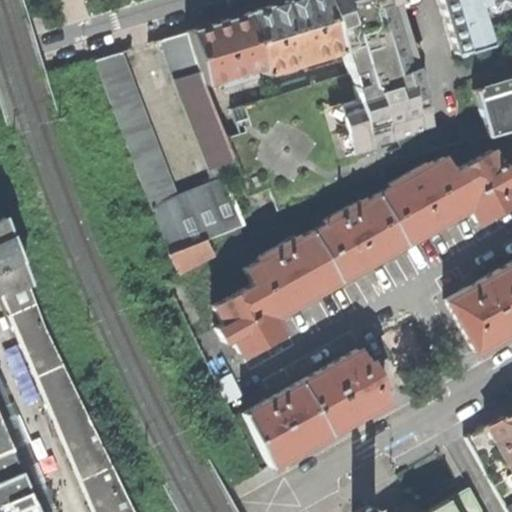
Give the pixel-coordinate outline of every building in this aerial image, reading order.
[(289,0),(287,1),(245,13),(260,67),(263,74),(297,63),(296,60),(305,57),(306,61),(339,50),(323,0),(289,0)] [(323,0),(339,50),(353,100),(334,106),(349,155),(370,148),(370,145),(407,133),(407,132),(428,125),(412,72),(391,1),(394,0),(323,0)] [(511,0),(438,0),(454,53),(486,44),(474,5),(483,2),(485,3),(485,5),(489,7),(493,6),(497,5),(500,3),(500,0),(511,0)] [(216,22),(188,31),(204,85),(215,81),(218,86),(250,76),(249,71),(260,67),(245,13),(216,22)] [(106,56),(94,59),(168,255),(180,273),(213,255),(205,240),(242,225),(224,180),(240,173),(216,114),(213,107),(205,87),(204,85),(188,31),(161,39),(177,94),(213,183),(176,198),(121,51),(106,56)] [(511,78),(493,85),(473,91),(487,135),(511,128),(511,78)] [(268,91),(213,107),(216,114),(270,98),(268,91)] [(476,222),(511,201),(511,190),(508,183),(511,180),(511,173),(511,171),(507,165),(499,169),(490,152),(450,174),(468,207),(476,222)] [(434,226),(468,207),(450,174),(441,159),(426,167),(425,164),(388,184),(390,187),(375,196),(402,244),(434,226)] [(369,262),(402,244),(375,196),(361,204),(359,201),(323,221),(325,224),(310,233),(337,280),(369,262)] [(0,511),(36,511),(8,447),(7,448),(0,430),(0,290),(93,511),(134,511),(44,324),(0,207),(0,511)] [(304,299),(337,280),(310,233),(296,241),(294,237),(258,257),(260,261),(245,269),(253,284),(272,317),(304,299)] [(473,352),(511,330),(511,268),(510,264),(473,284),(444,300),(473,352)] [(281,333),(272,317),(253,284),(213,306),(223,324),(216,328),(223,342),(231,337),(241,355),(260,344),(281,333)] [(328,434),(386,402),(378,388),(382,385),(376,374),(370,362),(365,365),(357,351),(300,382),(328,434)] [(271,465),(328,434),(300,382),(273,397),(243,414),(271,465)] [(508,511),(511,511),(511,409),(465,436),(508,511)] [(484,511),(470,485),(426,510),(424,506),(413,511),(371,511),(366,503),(351,511),(484,511)]
